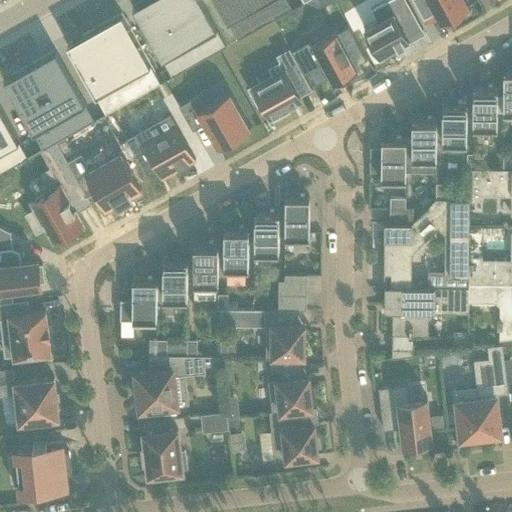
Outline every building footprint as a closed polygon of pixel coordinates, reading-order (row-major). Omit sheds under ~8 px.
[(142,0),(132,6),(171,76),(227,45),(201,0),(142,0)] [(288,0),(215,0),(237,39),(293,8),(288,0)] [(377,20),(364,27),(380,55),(398,45),(409,39),(407,35),(422,27),(406,0),(387,0),(371,9),(377,20)] [(411,0),(421,16),(423,21),(437,14),(441,21),(449,16),(452,21),(470,11),(464,0),(411,0)] [(121,12),(66,44),(105,113),(161,82),(121,12)] [(292,49),(291,50),(305,75),(306,74),(309,72),(314,80),(316,83),(329,76),(331,80),(332,81),(339,78),(337,75),(342,73),(343,72),(344,76),(346,79),(358,73),(365,70),(361,63),(360,62),(361,61),(367,58),(349,26),(337,32),(336,29),(318,39),(316,37),(310,40),(311,43),(294,53),(292,49)] [(252,84),(247,87),(250,91),(258,106),(262,103),(272,120),(289,111),(287,107),(300,100),(298,96),(312,89),(289,47),(276,54),(280,61),(268,67),(272,73),(252,84)] [(55,50),(3,79),(41,146),(27,154),(29,157),(41,150),(56,141),(57,141),(95,119),(55,50)] [(511,72),(503,72),(503,113),(511,112),(511,72)] [(496,88),(496,85),(488,85),(488,88),(473,88),(473,128),(476,128),(476,133),(494,133),(494,128),(497,128),(497,88),(496,88)] [(200,93),(179,105),(193,129),(204,123),(218,146),(250,128),(229,92),(206,105),(200,93)] [(467,104),(466,104),(466,101),(457,101),(457,104),(442,104),(443,144),(467,144),(467,104)] [(0,172),(29,157),(23,146),(0,105),(0,172)] [(170,113),(126,138),(144,169),(154,164),(162,178),(196,159),(170,113)] [(435,119),(435,117),(427,117),(427,119),(412,119),(412,160),(436,160),(436,119),(435,119)] [(405,140),(405,137),(396,137),(396,139),(381,139),(381,180),(406,180),(406,140),(405,140)] [(36,208),(26,214),(36,232),(46,226),(54,239),(59,236),(61,239),(78,229),(77,226),(82,223),(64,192),(79,183),(86,196),(87,195),(56,141),(41,150),(51,167),(41,172),(51,190),(32,201),(36,208)] [(57,141),(56,141),(87,195),(97,189),(107,207),(116,202),(117,203),(132,195),(131,193),(140,188),(120,151),(90,168),(81,153),(68,160),(57,141)] [(511,154),(503,154),(503,169),(511,168),(511,154)] [(467,168),(478,168),(478,157),(467,158),(467,168)] [(511,168),(503,169),(469,169),(469,199),(469,200),(482,200),(482,195),(511,195),(511,215),(511,168)] [(446,199),(446,188),(436,188),(436,198),(446,199)] [(308,197),(308,195),(300,194),(300,197),(285,197),(285,238),(309,238),(310,197),(308,197)] [(395,197),(395,207),(405,207),(405,197),(395,197)] [(446,199),(436,198),(412,221),(411,223),(390,223),(385,222),(384,274),(411,274),(411,254),(437,228),(445,234),(444,271),(428,271),(428,286),(468,287),(468,282),(468,275),(469,256),(469,200),(469,199),(446,199)] [(405,207),(395,207),(390,207),(390,223),(411,223),(412,221),(413,207),(405,207)] [(278,213),(278,210),(269,210),(269,213),(254,213),(254,253),(279,253),(279,213),(278,213)] [(10,232),(0,226),(0,240),(11,240),(10,232)] [(247,229),(247,226),(239,226),(239,229),(224,229),(224,269),(227,269),(227,273),(245,273),(245,269),(248,269),(249,229),(247,229)] [(511,231),(511,232),(511,259),(482,259),(482,256),(469,256),(468,275),(468,282),(511,282),(511,231)] [(218,244),(217,244),(217,241),(208,241),(208,244),(193,244),(193,284),(218,285),(218,244)] [(0,302),(13,301),(12,289),(41,286),(41,282),(45,281),(42,263),(38,264),(38,260),(21,262),(20,251),(12,247),(0,248),(0,302)] [(186,260),(186,257),(178,257),(178,260),(163,260),(163,300),(166,300),(166,304),(184,304),(184,300),(187,300),(187,260),(186,260)] [(306,294),(306,274),(285,273),(284,280),(278,280),(278,294),(306,294)] [(156,280),(156,277),(147,277),(147,280),(132,280),(132,299),(120,299),(120,320),(157,320),(157,280),(156,280)] [(511,282),(468,282),(468,287),(468,302),(496,302),(500,306),(499,339),(511,337),(511,282)] [(468,302),(468,287),(428,286),(384,286),(384,287),(384,312),(392,312),(392,334),(409,334),(409,337),(413,337),(413,334),(428,335),(428,312),(468,312),(468,302)] [(306,310),(306,294),(278,294),(278,309),(296,309),(306,310)] [(228,309),(228,298),(218,298),(217,309),(228,309)] [(278,309),(264,309),(264,325),(266,325),(266,354),(298,355),(298,356),(304,356),(304,324),(296,324),(296,309),(278,309)] [(29,312),(0,314),(0,316),(0,319),(2,334),(11,333),(14,356),(50,351),(50,350),(48,336),(50,336),(48,325),(47,325),(45,311),(46,311),(46,310),(29,312)] [(167,339),(157,339),(156,355),(167,355),(167,339)] [(197,355),(197,344),(197,339),(187,339),(187,355),(197,355)] [(494,394),(508,392),(505,372),(502,344),(488,346),(489,358),(474,359),(478,398),(456,400),(460,438),(465,437),(465,440),(464,440),(465,441),(482,439),(482,438),(481,438),(481,436),(490,435),(489,431),(500,429),(496,396),(495,396),(494,394)] [(392,349),(392,357),(403,355),(413,354),(413,348),(403,348),(392,349)] [(298,356),(298,355),(266,354),(266,355),(270,355),(271,371),(281,370),(282,378),(269,380),(272,410),(269,411),(296,408),(296,409),(312,407),(308,375),(300,376),(298,356)] [(167,355),(156,355),(149,355),(151,370),(136,372),(137,384),(136,384),(138,397),(139,397),(140,409),(182,404),(180,388),(175,389),(173,376),(205,372),(204,365),(221,363),(221,361),(220,355),(197,355),(187,355),(167,355)] [(232,360),(221,361),(221,363),(222,372),(233,371),(232,360)] [(54,377),(15,382),(13,368),(0,369),(0,383),(0,384),(2,395),(16,394),(19,421),(59,417),(57,402),(56,391),(56,392),(54,377)] [(427,398),(407,400),(406,384),(378,387),(383,429),(384,429),(384,424),(400,423),(402,445),(432,441),(431,428),(429,416),(427,398)] [(298,425),(296,409),(296,408),(269,411),(275,460),(318,455),(314,423),(298,425)] [(205,429),(229,427),(227,411),(203,414),(205,429)] [(441,414),(429,416),(431,428),(443,426),(441,414)] [(177,430),(177,428),(176,429),(145,432),(143,432),(144,434),(145,447),(143,447),(143,448),(143,449),(144,459),(144,460),(145,461),(147,460),(148,473),(148,475),(150,475),(150,474),(181,471),(182,471),(182,469),(182,467),(187,467),(185,450),(180,451),(177,430)] [(16,456),(10,456),(13,484),(14,491),(20,490),(44,487),(73,484),(69,451),(63,451),(62,444),(47,445),(47,443),(32,444),(32,447),(15,449),(16,456)]
